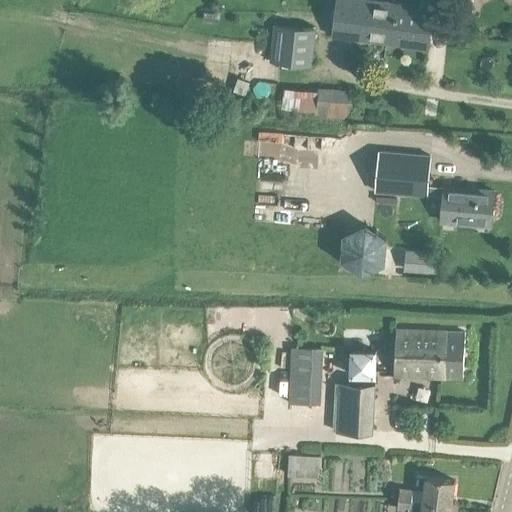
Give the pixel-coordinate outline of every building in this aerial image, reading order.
[(339,0),(335,33),(334,36),(393,44),(398,3),(372,0),(339,0)] [(398,3),(393,44),(407,46),(406,48),(429,51),(432,33),(435,8),(398,3)] [(313,66),(317,29),(276,25),(272,61),(313,66)] [(238,77),(233,91),(245,95),(250,82),(238,77)] [(443,193),(440,220),(491,225),(494,191),(440,186),(440,183),(428,182),(430,155),(379,151),(375,191),(426,195),(427,191),(443,193)] [(367,223),(343,233),(341,259),(362,274),(386,263),(388,237),(367,223)] [(463,377),(465,331),(396,330),(395,375),(463,377)] [(352,350),(351,374),(375,375),(376,351),(352,350)] [(339,383),(336,431),(372,433),(375,385),(339,383)] [(288,475),(319,476),(320,456),(289,455),(288,475)] [(400,489),(399,496),(452,503),(455,480),(426,476),(424,492),(400,489)] [(450,511),(452,503),(399,496),(398,508),(409,510),(408,511),(450,511)]
